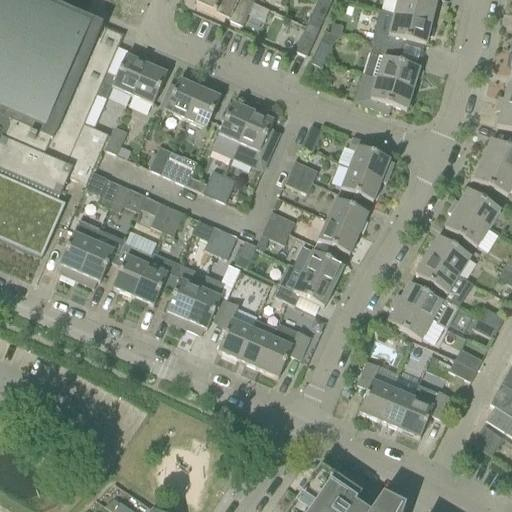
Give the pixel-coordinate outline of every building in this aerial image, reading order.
[(86,189),(92,177),(109,139),(84,128),(97,98),(107,75),(122,40),(101,31),(102,29),(100,28),(98,31),(91,28),(92,26),(90,26),(90,27),(71,19),(72,18),(70,17),(69,19),(51,11),(51,9),(50,8),(49,10),(30,2),(31,0),(30,0),(29,0),(29,1),(26,0),(0,0),(0,246),(41,264),(64,209),(56,206),(58,201),(59,201),(67,181),(86,189)] [(242,29),(254,6),(241,0),(199,0),(195,10),(228,25),(229,23),(242,29)] [(333,0),(318,0),(317,4),(329,9),(333,0)] [(397,0),(393,18),(431,27),(436,5),(414,0),(413,0),(397,0)] [(403,42),(426,48),(427,42),(432,40),(434,33),(430,28),(431,27),(393,18),(381,14),(375,35),(372,46),(399,54),(403,42)] [(324,20),(312,15),(312,16),(306,29),(318,35),(319,31),(324,22),(324,20)] [(341,39),(343,30),(332,27),(330,36),(340,39),(341,39)] [(294,54),(307,60),(313,47),(318,35),(306,29),(300,41),(294,54)] [(324,35),(320,44),(332,49),(340,39),(326,35),(324,35)] [(320,44),(310,67),(321,72),(332,49),(320,44)] [(372,46),(369,58),(363,78),(413,93),(419,72),(397,65),(399,54),(372,46)] [(106,103),(111,91),(132,100),(146,68),(126,59),(116,80),(107,75),(97,98),(106,103)] [(152,109),(167,78),(146,68),(132,100),(152,109)] [(389,119),(392,110),(406,114),(413,93),(363,78),(354,106),(389,119)] [(199,92),(179,83),(165,115),(185,124),(199,92)] [(511,111),(511,88),(508,88),(504,102),(499,101),(497,108),(511,111)] [(206,133),(220,101),(199,92),(185,124),(206,133)] [(252,116),(232,107),(218,138),(211,154),(231,163),(252,116)] [(500,116),(496,130),(511,134),(511,111),(497,108),(495,114),(500,116)] [(279,138),(269,133),(273,125),(252,116),(231,163),(233,164),(233,162),(262,176),(279,138)] [(322,135),(310,130),(301,150),(313,155),(322,135)] [(116,159),(121,150),(126,136),(115,131),(105,154),(116,159)] [(380,160),(382,153),(352,142),(349,151),(356,154),(349,172),(381,185),(386,187),(394,167),(389,165),(389,164),(380,160)] [(511,149),(511,153),(491,144),(482,164),(511,177),(511,149)] [(127,164),(131,154),(121,150),(116,159),(127,164)] [(159,151),(149,174),(160,179),(170,156),(159,151)] [(198,168),(182,161),(170,156),(160,179),(172,184),(188,191),(192,181),(198,168)] [(511,177),(482,164),(473,184),(507,200),(511,188),(511,177)] [(317,175),(294,165),(289,176),(312,187),(317,175)] [(340,192),(341,193),(373,205),(381,185),(349,172),(340,192)] [(188,191),(202,197),(214,203),(224,180),(212,175),(206,188),(192,181),(188,191)] [(289,176),(284,188),(307,198),(312,187),(289,176)] [(214,203),(225,208),(235,185),(224,180),(214,203)] [(118,188),(107,183),(97,207),(108,212),(118,188)] [(120,217),(130,194),(118,188),(108,212),(120,217)] [(499,214),(467,194),(460,206),(455,204),(451,210),(488,233),(499,214)] [(172,212),(160,207),(145,201),(140,213),(155,220),(150,231),(161,236),(172,212)] [(367,218),(337,204),(336,203),(327,224),(358,238),(367,218)] [(452,219),(444,231),(476,252),(488,233),(451,210),(447,216),(452,219)] [(173,241),(183,218),(172,212),(161,236),(173,241)] [(294,227),(271,216),(266,228),(289,238),(294,227)] [(72,237),(59,269),(62,270),(59,277),(76,285),(99,232),(79,224),(73,237),(72,237)] [(335,259),(338,253),(349,259),(358,238),(327,224),(317,244),(315,250),(335,259)] [(289,238),(266,228),(261,239),(270,243),(284,250),(289,238)] [(225,236),(214,231),(203,254),(215,259),(225,236)] [(97,285),(100,287),(109,266),(115,268),(125,245),(99,234),(99,233),(99,232),(76,285),(94,293),(97,285)] [(226,265),(237,241),(225,236),(215,259),(226,265)] [(141,240),(138,249),(157,254),(159,244),(141,240)] [(470,261),(438,241),(426,260),(458,280),(470,261)] [(256,250),(245,245),(234,268),(246,273),(255,252),(256,250)] [(315,250),(312,256),(302,276),(333,291),(343,271),(332,266),(335,259),(315,250)] [(131,251),(127,261),(126,260),(112,292),(133,301),(151,260),(131,251)] [(133,301),(153,310),(162,290),(168,293),(179,268),(155,257),(154,261),(151,260),(133,301)] [(446,299),(458,280),(426,260),(414,278),(446,299)] [(511,263),(508,262),(503,272),(511,276),(511,263)] [(204,284),(196,280),(194,277),(195,275),(179,268),(168,293),(175,296),(166,315),(168,316),(165,324),(183,332),(204,284)] [(511,276),(503,272),(497,283),(511,290),(511,276)] [(295,310),(300,300),(324,311),(333,291),(302,276),(293,295),(278,288),(272,300),(295,310)] [(207,280),(205,284),(204,284),(183,332),(201,340),(204,332),(207,333),(221,302),(220,302),(226,289),(207,280)] [(393,305),(431,325),(447,333),(459,311),(443,303),(442,306),(409,288),(402,301),(397,298),(393,305)] [(227,333),(217,355),(238,364),(256,324),(257,320),(238,312),(238,310),(226,305),(216,328),(227,333)] [(394,314),(387,326),(420,345),(431,325),(393,305),(390,311),(394,314)] [(483,311),(477,321),(499,332),(504,322),(483,311)] [(493,343),(499,332),(477,321),(472,332),(493,343)] [(320,336),(324,327),(315,322),(310,332),(320,336)] [(238,364),(258,373),(275,333),(256,324),(238,364)] [(297,336),(297,337),(278,328),(276,333),(275,333),(258,373),(278,382),(288,360),(299,365),(310,342),(297,336)] [(460,353),(455,364),(476,375),(482,364),(460,353)] [(470,387),(476,375),(455,364),(449,375),(470,387)] [(379,425),(392,394),(373,385),(379,371),(366,366),(357,389),(368,394),(358,417),(379,425)] [(511,370),(511,369),(504,383),(501,388),(511,395),(511,370)] [(418,388),(413,403),(412,402),(399,434),(420,443),(429,420),(441,425),(451,402),(438,396),(438,397),(435,396),(436,394),(422,388),(422,390),(418,388)] [(511,422),(511,395),(501,388),(490,409),(494,411),(511,422)] [(412,402),(392,394),(379,425),(399,434),(412,402)] [(511,441),(511,422),(494,411),(486,424),(511,441)] [(472,446),(491,460),(503,443),(484,429),(472,446)] [(298,501),(314,511),(351,511),(355,507),(361,499),(319,470),(298,501)] [(290,511),(314,511),(298,501),(290,511)] [(126,511),(113,503),(105,510),(107,511),(126,511)]
